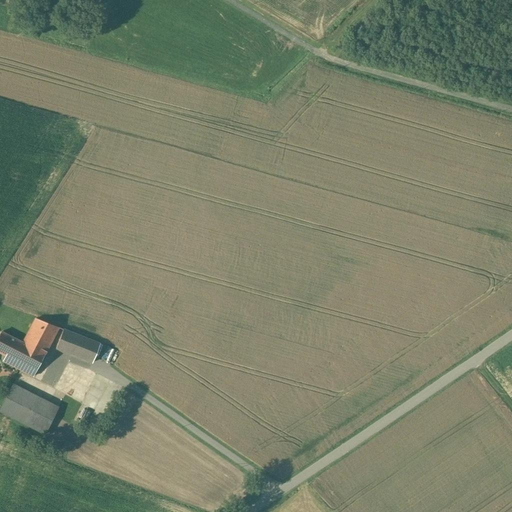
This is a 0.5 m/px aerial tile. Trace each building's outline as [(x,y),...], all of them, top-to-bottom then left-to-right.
[(58,328),(35,319),(22,344),(17,353),(12,350),(8,358),(5,356),(3,361),(33,377),(58,328)] [(99,344),(63,330),(55,348),(92,363),(99,344)] [(22,344),(0,332),(0,353),(5,356),(8,358),(12,350),(17,353),(22,344)] [(58,407),(13,384),(0,409),(0,412),(44,434),(58,407)] [(82,405),(71,399),(62,416),(73,421),(82,405)]
